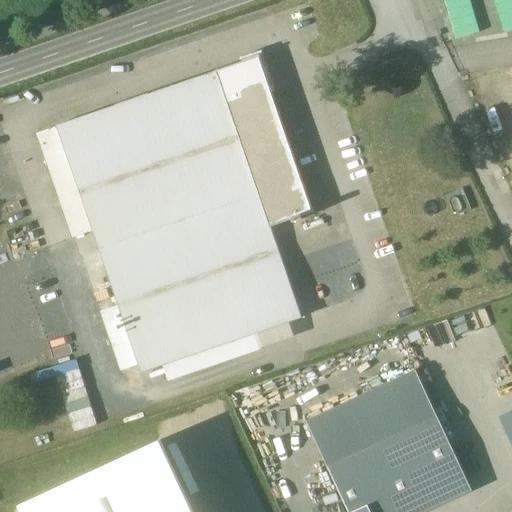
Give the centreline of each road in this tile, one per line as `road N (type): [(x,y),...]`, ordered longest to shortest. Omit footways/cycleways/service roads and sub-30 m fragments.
road 1 (track): [(393,0),(405,28),(445,64),(511,210)]
road 2 (tertiary): [(0,74),(215,0)]
